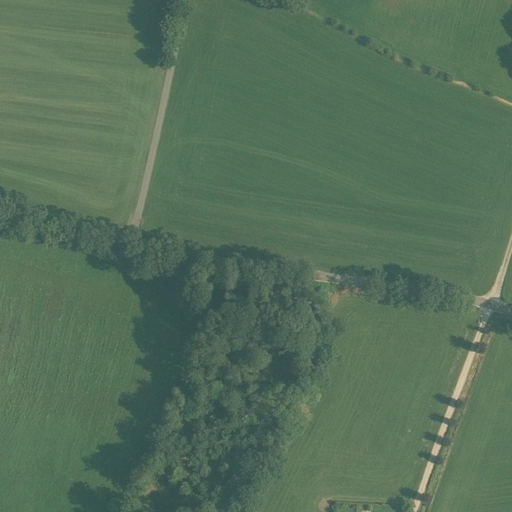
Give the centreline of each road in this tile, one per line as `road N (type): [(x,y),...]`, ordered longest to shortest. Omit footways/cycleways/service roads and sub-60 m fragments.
road 1 (tertiary): [(0,205),(169,251),(511,311)]
road 2 (unknown): [(183,0),(122,240)]
